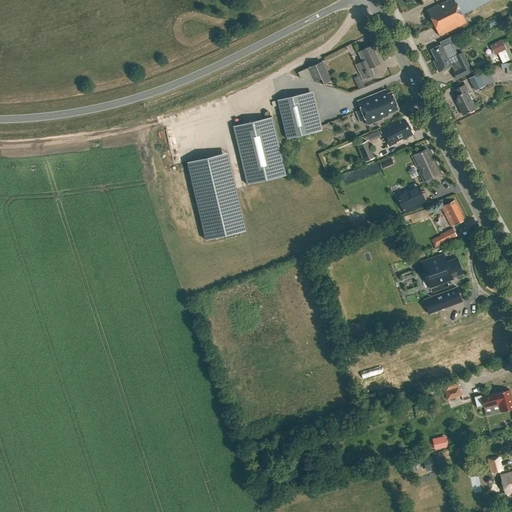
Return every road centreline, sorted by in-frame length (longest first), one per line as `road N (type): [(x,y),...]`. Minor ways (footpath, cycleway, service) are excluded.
road 1 (track): [(0,143),(85,137),(167,119),(276,78),(328,45),(372,1)]
road 2 (primary): [(0,119),(128,100),(352,0)]
road 3 (tertiary): [(511,268),(372,0)]
